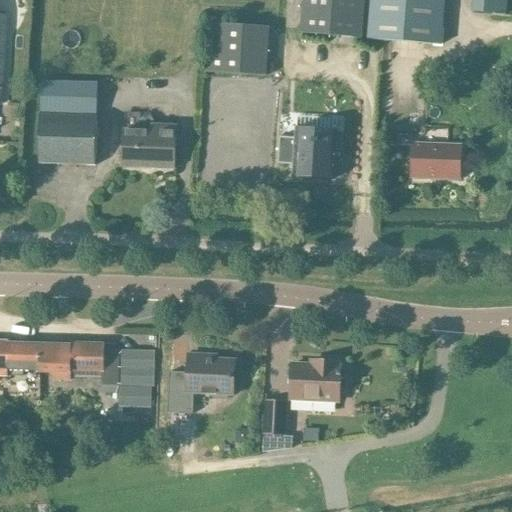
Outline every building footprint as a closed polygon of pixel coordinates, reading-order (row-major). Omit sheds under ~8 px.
[(361,39),(363,0),(302,0),(300,34),(361,39)] [(440,46),(443,0),(370,0),(367,39),(440,46)] [(505,15),(505,0),(473,0),(473,13),(505,15)] [(265,76),(269,27),(208,22),(204,73),(265,76)] [(95,166),(96,121),(97,84),(41,82),(38,164),(95,166)] [(174,163),(176,127),(151,126),(151,132),(123,130),(123,145),(122,167),(151,168),(151,162),(174,163)] [(279,137),(277,164),(293,165),(292,177),(313,178),(316,131),(295,129),(295,138),(279,137)] [(316,131),(313,178),(334,179),(337,132),(316,131)] [(411,178),(459,179),(460,146),(412,145),(411,178)] [(39,371),(39,343),(0,341),(0,376),(8,377),(8,376),(23,376),(23,370),(39,371)] [(39,343),(39,371),(53,371),(53,378),(69,379),(69,377),(70,344),(39,343)] [(103,345),(70,344),(69,377),(88,378),(88,385),(117,385),(118,351),(103,350),(103,345)] [(152,386),(153,353),(122,352),(121,403),(148,404),(148,386),(152,386)] [(169,372),(167,413),(192,414),(193,394),(211,394),(213,399),(226,399),(228,395),(232,395),(234,361),(206,359),(206,355),(188,355),(187,373),(169,372)] [(337,367),(337,362),(311,361),(311,366),(291,365),(289,399),(338,401),(339,392),(343,391),(344,379),(340,377),(340,368),(337,367)] [(283,435),(285,403),(265,402),(263,434),(283,435)] [(167,440),(166,449),(178,450),(178,440),(167,440)]
